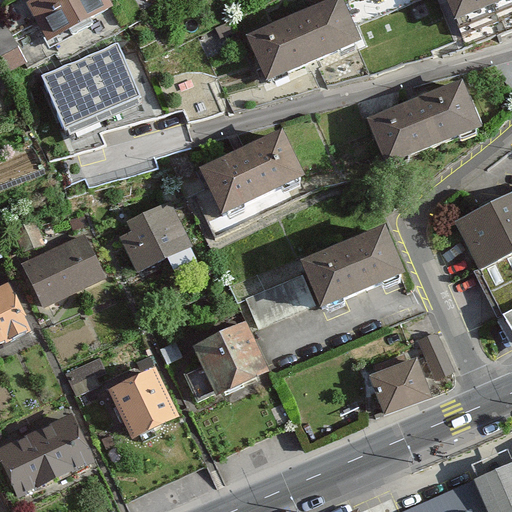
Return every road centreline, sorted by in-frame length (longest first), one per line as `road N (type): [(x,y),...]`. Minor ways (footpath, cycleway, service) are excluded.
road 1 (residential): [(492,401),(416,246),(423,209),(511,137)]
road 2 (secondary): [(232,511),(492,401)]
